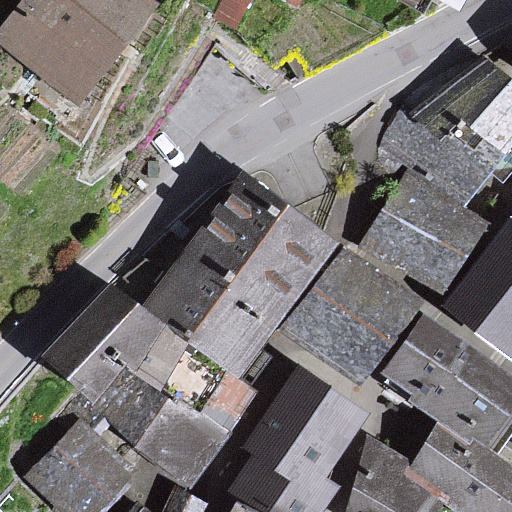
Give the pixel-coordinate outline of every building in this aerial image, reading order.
[(157,6),(148,0),(36,0),(6,38),(84,99),(157,6)] [(484,60),(451,86),(417,113),(407,105),(377,142),(461,209),(507,152),(502,147),(511,135),(511,82),(497,70),(484,60)] [(244,194),(197,253),(158,302),(176,317),(244,371),(343,246),(257,178),(244,194)] [(483,226),(410,179),(369,242),(442,289),(483,226)] [(511,229),(499,246),(471,284),(452,309),(511,353),(511,229)] [(419,303),(348,252),(291,330),(362,381),(419,303)] [(109,282),(47,358),(97,399),(125,360),(135,367),(176,317),(158,302),(148,314),(109,282)] [(511,410),(511,373),(431,321),(391,382),(419,400),(417,404),(437,416),(488,449),(511,410)] [(97,399),(94,405),(187,480),(222,436),(135,367),(125,360),(97,399)] [(236,492),(246,498),(266,511),(322,511),(337,490),(322,481),(365,416),(301,374),(249,453),(258,459),(236,492)] [(91,511),(129,473),(81,427),(31,479),(64,511),(91,511)] [(511,511),(511,472),(443,428),(432,446),(415,472),(477,511),(511,511)] [(371,437),(351,511),(436,511),(442,502),(399,475),(408,460),(371,437)] [(266,511),(246,498),(237,511),(266,511)]
